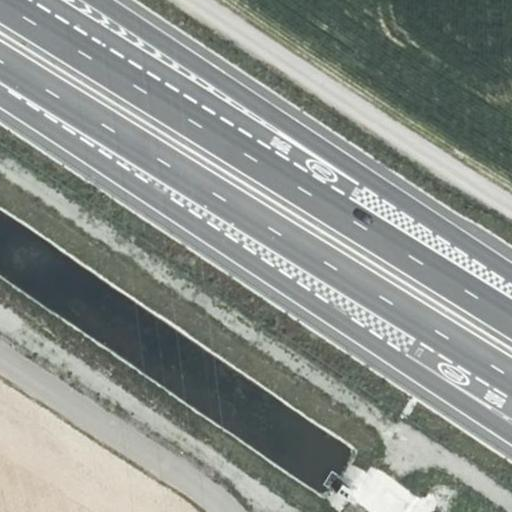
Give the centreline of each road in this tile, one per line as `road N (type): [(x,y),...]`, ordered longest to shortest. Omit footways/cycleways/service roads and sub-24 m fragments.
road 1 (trunk): [(0,100),(511,436)]
road 2 (trunk): [(0,61),(511,379)]
road 3 (trunk): [(511,320),(0,3)]
road 4 (trunk): [(511,266),(103,0)]
road 5 (track): [(511,207),(195,0)]
road 6 (track): [(0,367),(217,511)]
